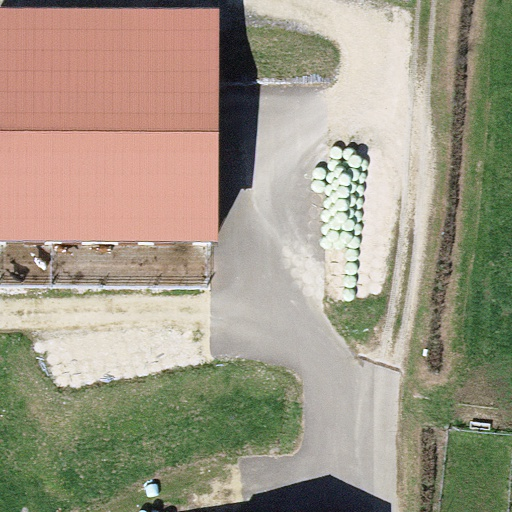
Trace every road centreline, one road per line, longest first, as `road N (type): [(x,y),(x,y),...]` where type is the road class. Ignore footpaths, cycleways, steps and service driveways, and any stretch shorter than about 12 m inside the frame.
road 1 (track): [(432,0),(414,242),(388,387)]
road 2 (residential): [(385,511),(388,387)]
